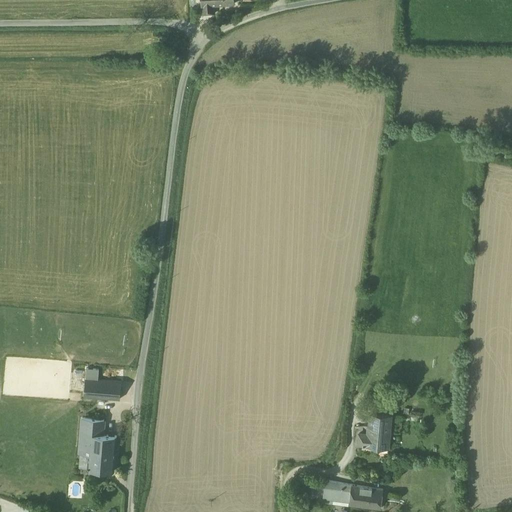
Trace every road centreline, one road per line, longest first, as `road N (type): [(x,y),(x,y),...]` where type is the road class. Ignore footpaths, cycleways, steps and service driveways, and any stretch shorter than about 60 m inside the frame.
road 1 (residential): [(131,511),(170,150),(181,87),(206,38)]
road 2 (residential): [(206,38),(183,23),(0,24)]
